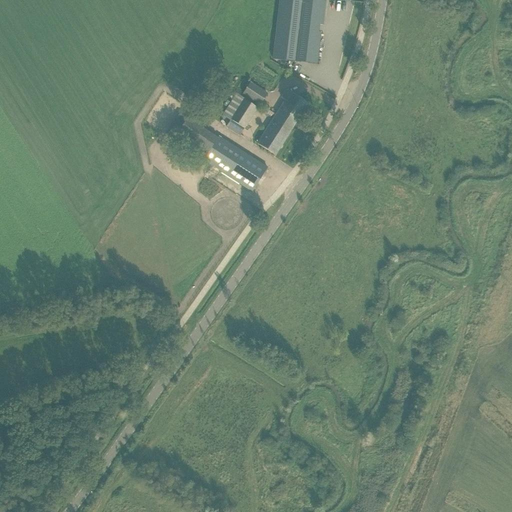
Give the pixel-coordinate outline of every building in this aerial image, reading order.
[(312,0),(281,0),(273,59),(310,64),(317,65),(321,33),(318,33),(319,25),(324,26),(327,2),(312,0)] [(241,95),(259,106),(267,94),(250,82),(241,95)] [(287,102),(282,108),(281,107),(257,144),(274,155),(308,103),(292,93),(292,94),(287,91),(288,90),(287,90),(281,98),(287,102)] [(225,128),(239,136),(257,109),(235,94),(222,115),(230,121),(225,128)] [(187,118),(172,139),(204,160),(251,191),(267,167),(219,136),(217,138),(187,118)]
